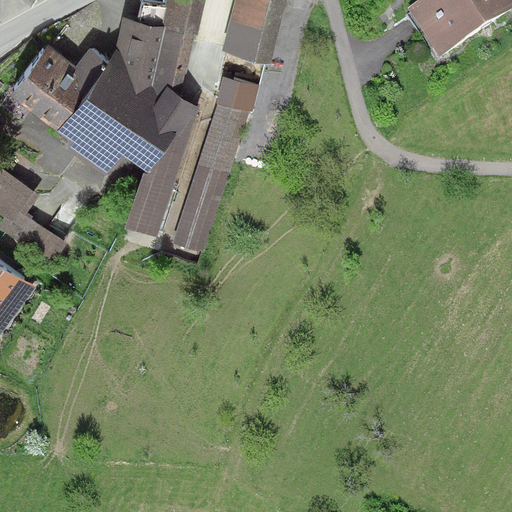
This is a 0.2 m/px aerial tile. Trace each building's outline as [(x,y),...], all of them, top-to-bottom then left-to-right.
[(110,64),(58,131),(75,143),(70,147),(108,172),(124,155),(145,171),(148,173),(198,106),(182,98),(194,36),(198,37),(205,0),(167,0),(166,5),(142,1),(138,21),(123,18),(118,51),(110,64)] [(235,0),(222,51),(271,63),(287,0),(235,0)] [(511,10),(511,0),(418,0),(407,7),(440,57),(511,10)] [(76,67),(48,46),(10,94),(58,131),(110,64),(90,48),(76,67)] [(216,103),(218,104),(249,112),(252,113),(260,86),(224,76),(216,103)] [(218,104),(173,243),(204,253),(249,112),(218,104)] [(157,236),(198,106),(148,173),(145,171),(126,228),(157,236)] [(40,195),(0,167),(0,214),(5,218),(0,224),(0,228),(52,265),(68,242),(32,218),(33,216),(28,212),(40,195)] [(0,262),(0,337),(36,288),(0,262)]
